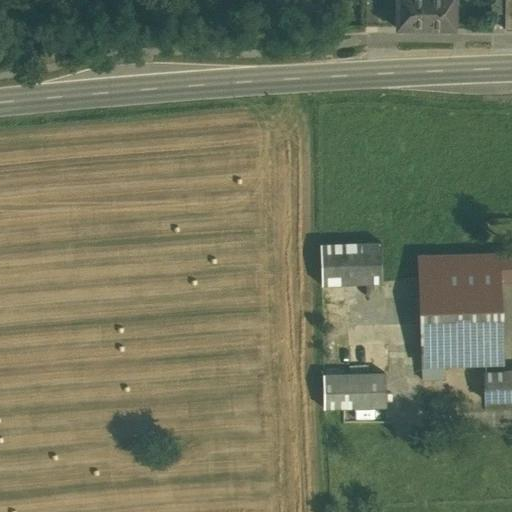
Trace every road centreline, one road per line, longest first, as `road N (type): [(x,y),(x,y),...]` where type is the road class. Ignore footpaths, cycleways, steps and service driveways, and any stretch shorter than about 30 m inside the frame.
road 1 (secondary): [(511,70),(196,83),(0,102)]
road 2 (track): [(350,323),(405,320),(408,398),(430,418),(511,418)]
